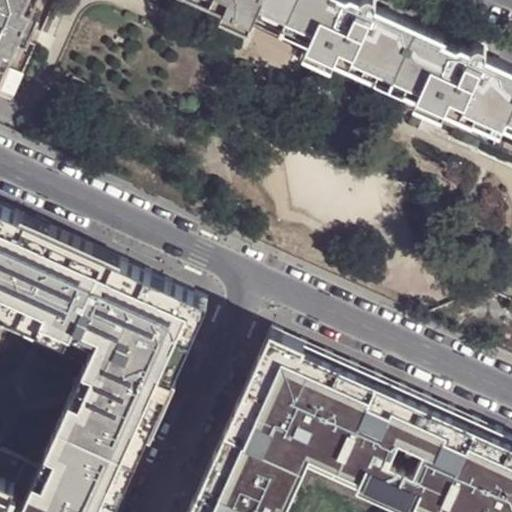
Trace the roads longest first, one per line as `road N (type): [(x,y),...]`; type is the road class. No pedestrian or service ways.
road 1 (residential): [(255,276),(511,393)]
road 2 (residential): [(0,160),(255,276)]
road 3 (residential): [(151,511),(255,276)]
